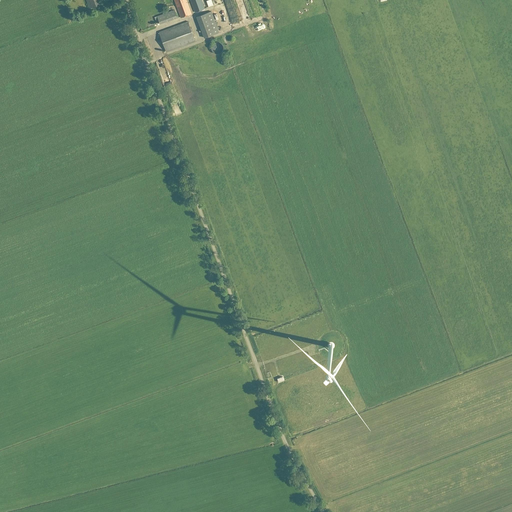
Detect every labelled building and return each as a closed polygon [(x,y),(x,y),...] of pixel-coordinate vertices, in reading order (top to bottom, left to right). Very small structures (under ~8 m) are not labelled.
[(89,0),(92,8),(100,6),(97,0),(89,0)] [(174,0),(181,18),(191,14),(186,0),(174,0)] [(201,0),(190,0),(195,13),(204,9),(201,0)] [(247,14),(249,17),(252,16),(252,14),(258,12),(253,1),(249,2),(252,12),(247,14)] [(174,10),(157,17),(160,25),(177,18),(174,10)] [(211,12),(197,17),(204,38),(219,33),(211,12)] [(188,22),(159,33),(166,52),(195,42),(188,22)] [(211,46),(211,48),(211,50),(212,52),(214,54),(216,54),(218,54),(220,53),(222,52),(223,50),(223,48),(222,46),(221,44),(220,43),(218,42),(216,42),(214,43),(212,45),(211,46)]
